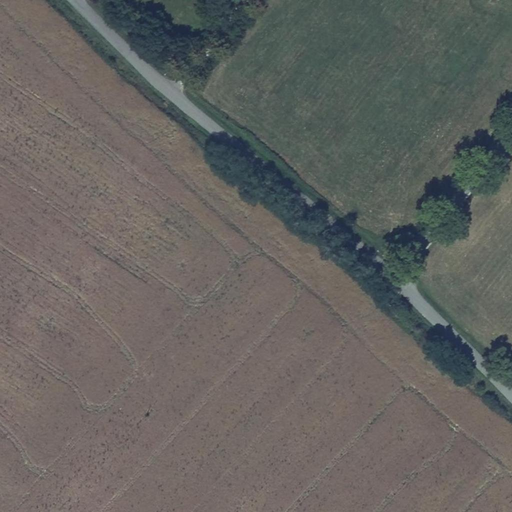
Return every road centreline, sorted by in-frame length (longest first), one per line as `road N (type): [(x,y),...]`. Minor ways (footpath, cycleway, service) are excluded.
road 1 (unclassified): [(396,280),(122,48)]
road 2 (unclassified): [(396,280),(511,132)]
road 3 (unclassified): [(511,397),(396,280)]
